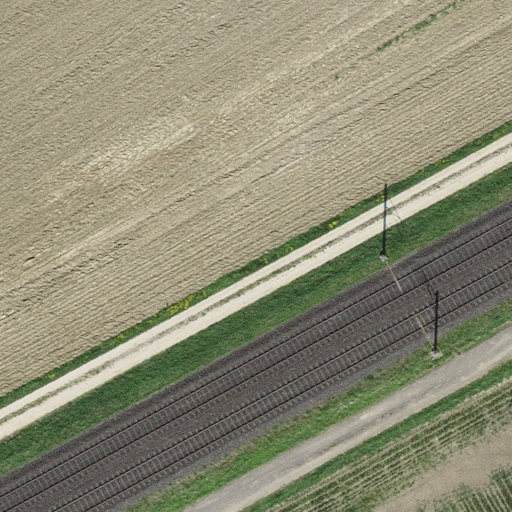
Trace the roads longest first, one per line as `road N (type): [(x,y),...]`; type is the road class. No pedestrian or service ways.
road 1 (track): [(0,430),(511,151)]
road 2 (track): [(511,347),(212,511)]
